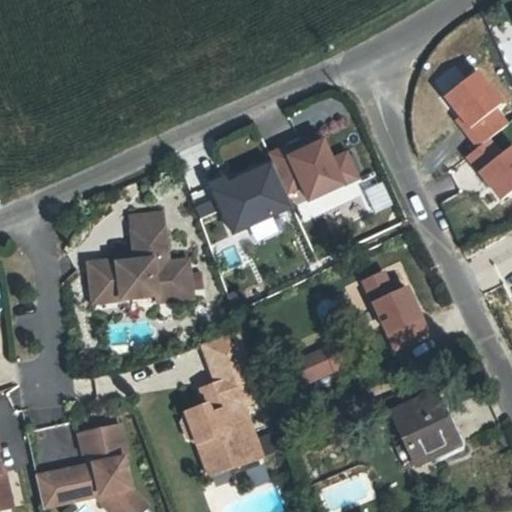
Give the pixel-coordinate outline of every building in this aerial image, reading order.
[(455,121),(478,149),(491,139),(510,124),(497,109),(503,104),(476,70),(442,98),(459,119),(455,121)] [(286,148),(269,156),(274,167),(287,194),(303,187),(310,201),(358,179),(347,154),(332,161),(322,138),(302,147),(304,152),(291,158),(286,148)] [(467,158),(501,201),(511,192),(511,144),(501,153),(491,139),(478,149),(467,158)] [(235,236),(294,208),(287,194),(274,167),(236,184),(238,188),(231,192),(226,181),(212,187),(235,236)] [(132,232),(164,228),(162,215),(131,218),(132,232)] [(191,287),(189,275),(188,262),(168,264),(164,228),(132,232),(135,254),(141,253),(142,262),(118,264),(118,261),(89,264),(92,292),(115,289),(121,294),(121,300),(156,296),(157,303),(192,299),(191,287)] [(189,275),(191,287),(202,286),(201,274),(189,275)] [(115,289),(92,292),(93,303),(121,300),(121,294),(115,289)] [(376,305),(396,353),(434,337),(414,289),(376,305)] [(244,405),(265,397),(252,362),(240,330),(203,344),(217,384),(202,389),(208,405),(209,408),(202,411),(201,408),(188,413),(183,422),(189,438),(199,443),(207,464),(226,457),(230,469),(263,456),(244,405)] [(326,348),(327,349),(335,369),(336,370),(354,362),(344,340),(326,348)] [(304,383),(335,369),(327,349),(295,363),(304,383)] [(392,413),(395,419),(416,466),(457,447),(433,394),(399,410),(392,413)] [(392,413),(399,410),(393,398),(375,406),(383,424),(395,419),(392,413)] [(79,435),(83,454),(90,452),(92,457),(95,456),(97,464),(86,466),(66,471),(73,501),(96,496),(105,494),(111,500),(110,511),(140,511),(147,506),(131,488),(124,458),(127,458),(120,426),(79,435)] [(264,456),(283,449),(277,433),(258,440),(264,456)] [(90,452),(83,454),(86,466),(97,464),(95,456),(92,457),(90,452)] [(226,457),(207,464),(211,476),(230,469),(226,457)] [(73,501),(66,471),(36,478),(43,508),(73,501)] [(4,473),(1,474),(0,473),(0,488),(5,509),(12,507),(4,473)] [(96,496),(110,511),(111,500),(105,494),(96,496)]
